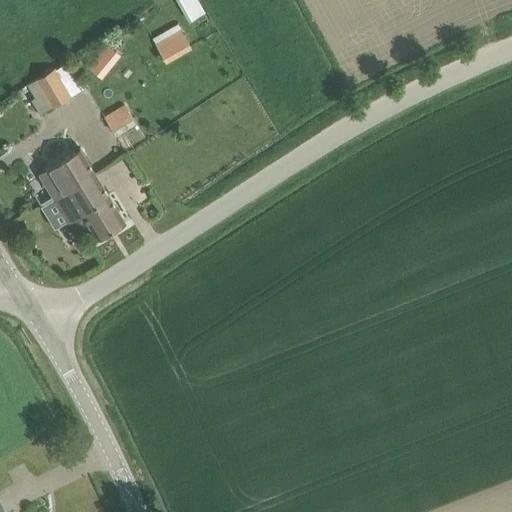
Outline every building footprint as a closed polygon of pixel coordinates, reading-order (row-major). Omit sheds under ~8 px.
[(178,0),(188,18),(205,9),(200,0),(178,0)] [(166,31),(154,38),(157,43),(156,43),(166,61),(191,46),(181,29),(169,36),(166,31)] [(110,42),(89,63),(100,75),(122,54),(110,42)] [(36,79),(53,107),(80,91),(65,66),(56,71),(55,67),(36,79)] [(105,117),(113,130),(133,118),(125,104),(105,117)] [(39,173),(54,197),(95,172),(80,148),(39,173)] [(125,222),(95,172),(54,197),(68,222),(69,221),(78,236),(92,228),(98,238),(125,222)]
